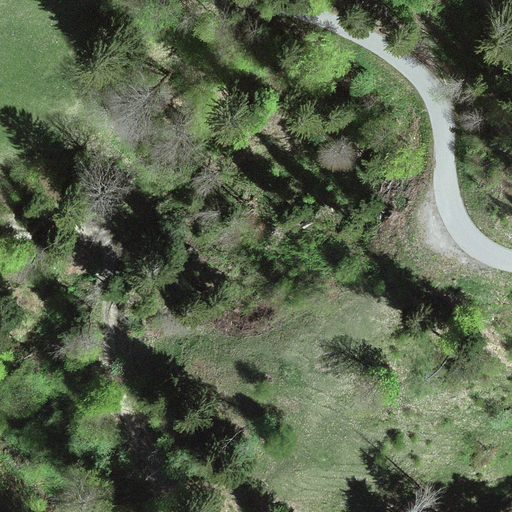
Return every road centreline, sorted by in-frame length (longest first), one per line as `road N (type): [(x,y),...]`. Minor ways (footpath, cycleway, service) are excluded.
road 1 (unclassified): [(511,259),(475,246),(459,229),(443,186),(436,117),(409,67),(329,21),(262,0)]
road 2 (track): [(0,225),(52,253),(89,290),(129,437),(163,511)]
